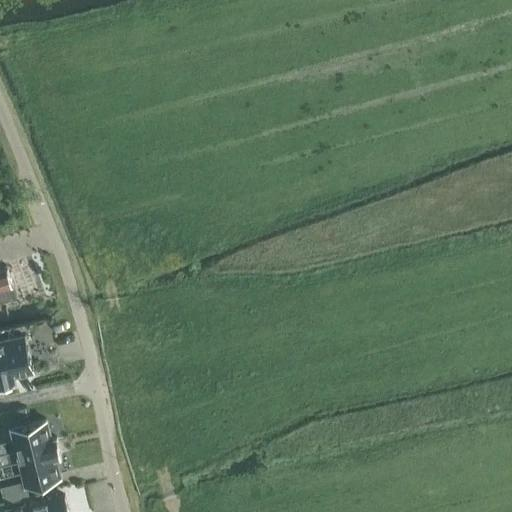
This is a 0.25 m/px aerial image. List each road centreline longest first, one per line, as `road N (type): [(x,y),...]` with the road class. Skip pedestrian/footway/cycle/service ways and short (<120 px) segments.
road 1 (unclassified): [(88,385),(0,115)]
road 2 (unclassified): [(124,511),(88,385)]
